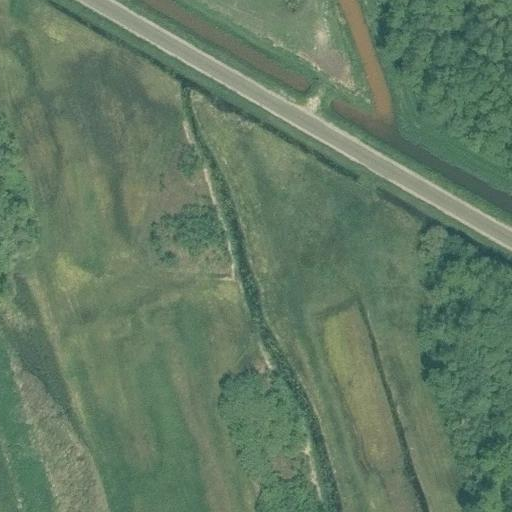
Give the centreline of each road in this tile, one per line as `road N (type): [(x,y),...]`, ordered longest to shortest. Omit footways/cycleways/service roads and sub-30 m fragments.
road 1 (unclassified): [(511,242),(86,0)]
road 2 (track): [(315,0),(328,49),(229,0)]
